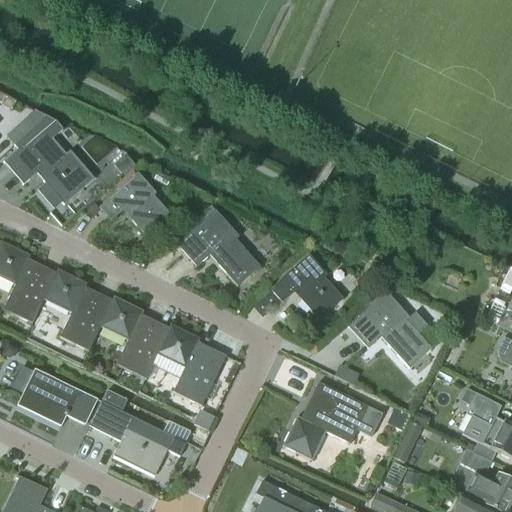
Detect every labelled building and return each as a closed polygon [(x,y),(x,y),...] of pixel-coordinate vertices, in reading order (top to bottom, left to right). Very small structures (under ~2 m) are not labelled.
[(64,156),(51,141),(61,132),(54,124),(44,120),(13,148),(17,152),(2,165),(22,188),(35,176),(45,186),(37,193),(53,211),(61,205),(63,207),(93,181),(68,153),(64,156)] [(119,177),(132,167),(125,158),(112,167),(119,177)] [(171,221),(152,199),(154,197),(136,176),(97,211),(109,224),(121,214),(146,242),(171,221)] [(371,213),(364,224),(383,235),(389,224),(371,213)] [(258,271),(234,244),(237,241),(214,214),(175,248),(194,271),(208,259),(236,291),(258,271)] [(31,327),(43,303),(42,302),(53,279),(27,266),(30,259),(0,244),(0,281),(14,288),(2,313),(31,327)] [(341,303),(323,282),(325,280),(307,259),(268,293),(280,307),(292,296),(317,325),(341,303)] [(511,304),(511,273),(508,271),(498,290),(511,296),(511,300),(510,304),(511,304)] [(86,287),(57,272),(53,279),(42,302),(43,303),(71,316),(59,340),(88,354),(99,330),(111,306),(110,306),(83,293),(86,287)] [(407,319),(386,296),(347,330),(367,353),(380,341),(408,372),(431,353),(416,337),(426,329),(413,315),(407,319)] [(144,382),(156,358),(155,358),(167,334),(166,334),(140,321),(143,315),(113,300),(110,306),(111,306),(99,330),(127,344),(115,368),(144,382)] [(508,309),(493,302),(483,322),(511,335),(511,304),(510,304),(508,309)] [(201,410),(224,362),(196,349),(199,342),(170,328),(166,334),(167,334),(155,358),(156,358),(184,371),(172,396),(201,410)] [(511,344),(501,339),(494,355),(498,364),(504,367),(511,370),(511,386),(511,389),(511,344)] [(6,347),(0,357),(6,361),(13,359),(17,352),(6,347)] [(84,429),(96,403),(34,373),(16,408),(60,430),(65,420),(84,429)] [(281,449),(311,464),(325,435),(349,447),(357,432),(371,439),(382,417),(317,385),(299,422),(296,420),(281,449)] [(177,460),(184,446),(110,410),(115,398),(105,394),(88,429),(119,445),(113,459),(141,473),(144,467),(156,473),(165,454),(177,460)] [(470,419),(461,437),(476,445),(471,454),(490,464),(494,454),(511,463),(511,429),(491,419),(497,408),(475,396),(465,416),(470,419)] [(393,411),(385,427),(401,435),(409,419),(393,411)] [(194,427),(207,434),(213,421),(200,415),(194,426),(194,427)] [(416,415),(411,425),(424,431),(429,421),(416,415)] [(402,466),(420,430),(408,425),(390,461),(402,466)] [(483,478),(490,464),(465,452),(458,466),(483,478)] [(405,474),(403,486),(416,489),(418,477),(405,474)] [(490,511),(503,511),(511,494),(511,483),(498,476),(493,487),(473,477),(463,497),(482,507),(482,508),(490,511)] [(44,511),(38,509),(45,494),(18,480),(2,511),(44,511)] [(316,511),(261,484),(254,497),(263,502),(257,511),(316,511)] [(375,497),(369,508),(376,511),(400,511),(402,510),(400,509),(375,497)] [(453,511),(487,511),(461,499),(453,511)]
